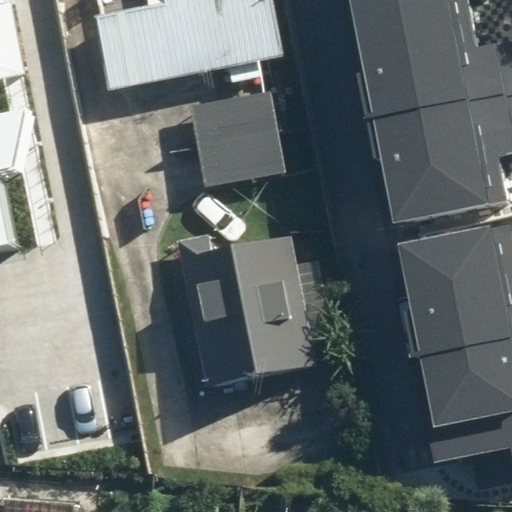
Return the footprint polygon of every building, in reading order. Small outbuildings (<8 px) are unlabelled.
[(1,0),(0,0),(0,239),(49,230),(1,0)] [(168,0),(169,3),(102,17),(118,91),(292,54),(279,0),(168,0)] [(368,0),(392,111),(511,86),(511,36),(486,42),(476,0),(368,0)] [(511,147),(511,86),(392,111),(416,214),(511,194),(511,181),(505,149),(511,147)] [(278,92),(194,105),(207,186),(291,172),(278,92)] [(373,128),(323,139),(337,200),(387,188),(373,128)] [(511,217),(409,236),(429,340),(511,324),(511,217)] [(293,240),(186,261),(210,391),(318,371),(293,240)] [(383,244),(349,250),(358,304),(392,298),(383,244)] [(511,324),(429,340),(449,447),(511,435),(511,324)]
